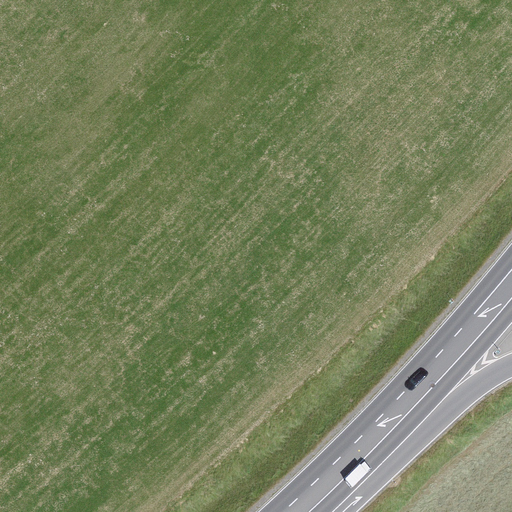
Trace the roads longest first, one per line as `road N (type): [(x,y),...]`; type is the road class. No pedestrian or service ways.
road 1 (primary): [(511,283),(366,443)]
road 2 (primary): [(366,443),(511,365)]
